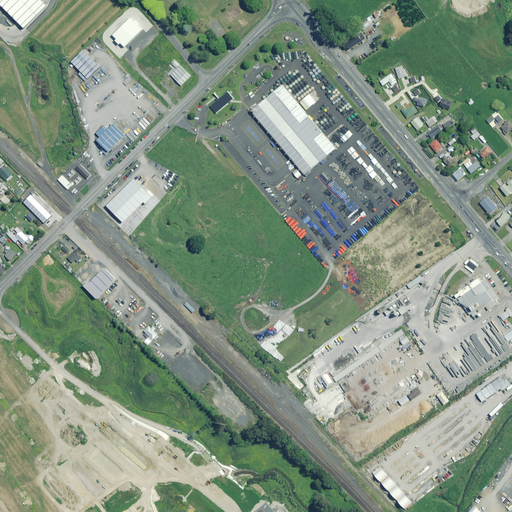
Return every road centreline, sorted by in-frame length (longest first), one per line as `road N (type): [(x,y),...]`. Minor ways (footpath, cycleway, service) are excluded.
road 1 (tertiary): [(232,511),(49,358),(0,333)]
road 2 (residential): [(290,1),(81,207)]
road 3 (secondary): [(456,201),(290,1)]
road 4 (unknown): [(155,133),(124,102),(99,107),(90,129),(105,183)]
